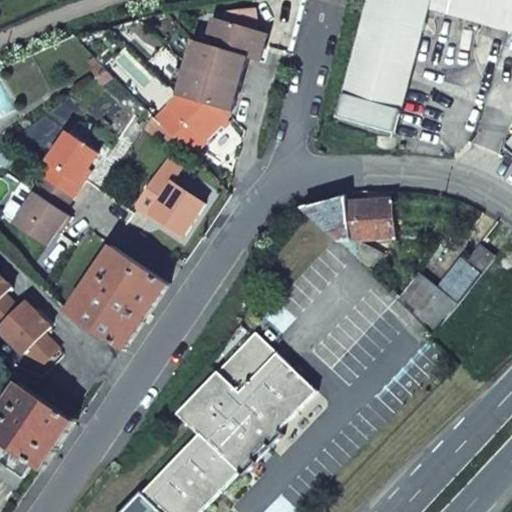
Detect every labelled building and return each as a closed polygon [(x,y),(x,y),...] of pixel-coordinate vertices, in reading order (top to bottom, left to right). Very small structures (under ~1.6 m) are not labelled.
[(511,0),(370,0),(344,96),(338,118),(396,134),(430,9),(511,32),(511,143),(507,150),(511,154),(511,0)] [(214,50),(248,63),(249,59),(261,63),(269,35),(248,29),(250,25),(258,24),(257,9),(226,13),(227,23),(216,20),(209,46),(201,44),(203,45),(214,50)] [(248,63),(214,50),(203,45),(201,44),(196,42),(189,68),(192,72),(240,90),(248,63)] [(182,98),(232,118),(240,90),(192,72),(189,68),(180,97),(181,97),(182,98)] [(157,120),(192,155),(193,157),(232,118),(182,98),(181,97),(157,120)] [(80,183),(89,170),(100,154),(70,134),(50,164),(51,165),(43,177),(75,199),(84,186),(80,183)] [(89,170),(80,183),(84,186),(86,182),(93,173),(89,170)] [(164,172),(139,209),(153,219),(154,217),(187,238),(208,206),(176,184),(178,181),(164,172)] [(59,232),(70,216),(65,213),(75,199),(43,177),(33,192),(38,196),(17,226),(49,247),(59,232)] [(346,195),(302,206),(338,241),(396,238),(394,201),(347,204),(346,195)] [(70,216),(59,232),(63,234),(73,218),(70,216)] [(481,246),(468,262),(483,275),(496,258),(481,246)] [(114,248),(69,314),(126,352),(171,284),(114,248)] [(463,258),(436,288),(457,306),(483,275),(468,262),(463,258)] [(0,329),(20,310),(5,295),(12,288),(0,276),(0,329)] [(51,328),(27,303),(20,310),(0,329),(0,332),(23,356),(26,353),(40,369),(59,350),(44,335),(51,328)] [(258,334),(184,419),(202,436),(145,494),(163,511),(204,511),(218,498),(241,473),(245,477),(259,463),(255,460),(268,445),(272,450),(286,436),(282,431),(319,392),(258,334)] [(21,384),(0,413),(0,463),(4,466),(0,471),(0,478),(16,490),(32,465),(43,472),(77,422),(21,384)]
